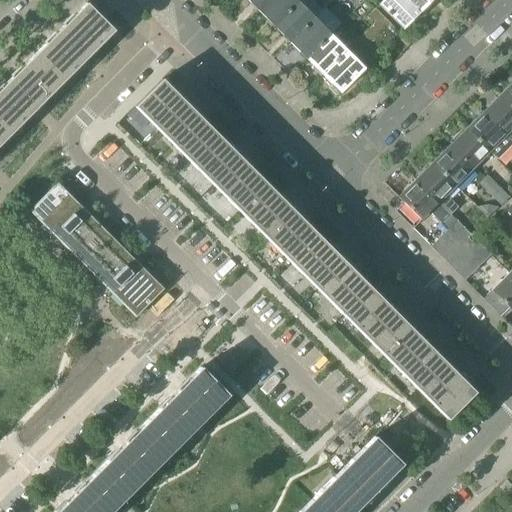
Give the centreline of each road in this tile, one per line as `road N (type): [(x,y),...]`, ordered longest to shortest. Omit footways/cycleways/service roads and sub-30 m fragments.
road 1 (residential): [(335,416),(71,150),(70,135),(179,25)]
road 2 (residential): [(511,366),(332,180)]
road 3 (residential): [(332,180),(511,0)]
road 4 (residential): [(332,180),(179,25)]
road 5 (residential): [(0,501),(150,351)]
road 6 (residential): [(410,511),(511,406)]
